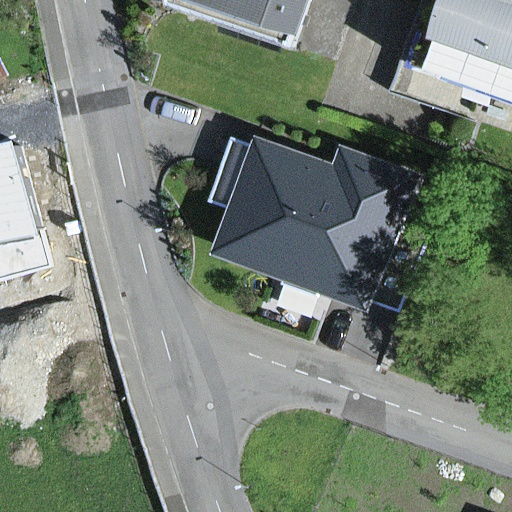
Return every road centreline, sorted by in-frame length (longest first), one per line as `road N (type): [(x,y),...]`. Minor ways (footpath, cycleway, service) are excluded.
road 1 (residential): [(164,352),(82,0)]
road 2 (residential): [(164,352),(302,362),(511,435)]
road 3 (residential): [(220,511),(164,352)]
